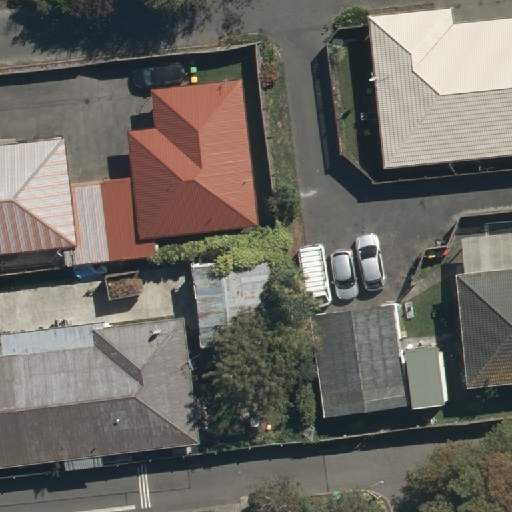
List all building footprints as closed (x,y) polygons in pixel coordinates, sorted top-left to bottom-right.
[(453,0),(423,0),(371,6),(387,159),(511,145),(511,8),(455,15),(453,0)] [(162,248),(159,226),(261,216),(246,70),(154,80),(158,118),(131,121),(136,170),(73,176),(69,129),(0,136),(0,245),(68,239),(70,258),(162,248)] [(511,233),(462,237),(473,381),(511,377),(511,233)] [(273,261),(199,267),(205,341),(279,335),(273,261)] [(0,347),(0,453),(204,429),(189,307),(96,318),(99,336),(0,347)] [(315,319),(324,399),(406,390),(397,310),(315,319)]
